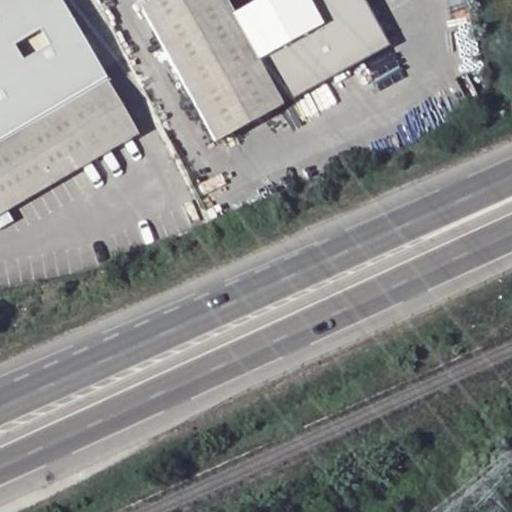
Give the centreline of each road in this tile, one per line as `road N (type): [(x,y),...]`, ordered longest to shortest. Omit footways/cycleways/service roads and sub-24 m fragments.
road 1 (trunk): [(0,482),(511,250)]
road 2 (motorway): [(362,247),(0,417)]
road 3 (trunk): [(362,247),(0,406)]
road 4 (trunk): [(511,180),(362,247)]
